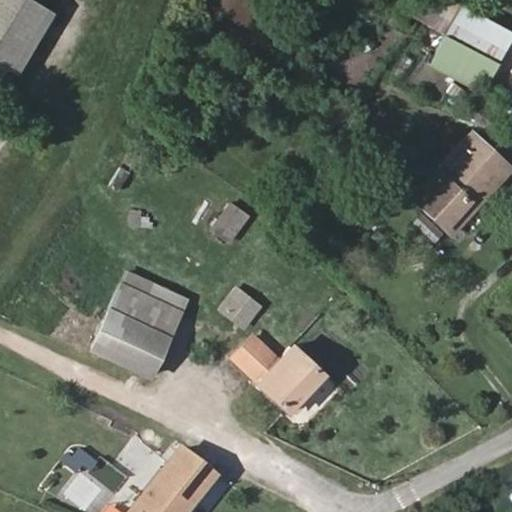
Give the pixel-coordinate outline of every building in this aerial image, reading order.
[(0,0),(0,66),(18,77),(56,9),(38,0),(0,0)] [(449,0),(422,0),(415,12),(444,29),(458,5),(449,0)] [(482,87),(511,37),(464,10),(435,61),(482,87)] [(414,197),(451,230),(510,162),(472,131),(426,183),(414,197)] [(230,199),(213,229),(234,241),(251,212),(230,199)] [(273,248),(256,235),(237,260),(254,273),(273,248)] [(126,271),(114,299),(109,311),(167,337),(169,331),(184,297),(126,271)] [(238,282),(219,306),(245,327),(264,303),(238,282)] [(155,362),(167,337),(109,311),(99,332),(92,350),(149,376),(155,362)] [(279,359),(267,347),(256,336),(236,357),(258,378),(255,382),(286,410),(320,377),(290,348),(289,350),(279,359)] [(138,501),(151,511),(184,511),(206,485),(178,459),(138,501)] [(127,511),(130,509),(112,495),(98,511),(127,511)] [(127,511),(151,511),(138,501),(130,509),(127,511)]
